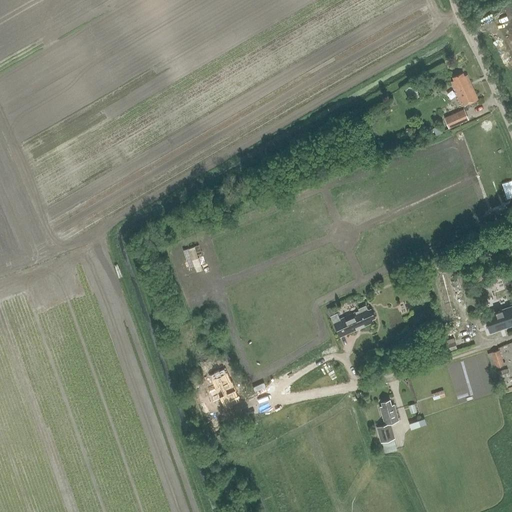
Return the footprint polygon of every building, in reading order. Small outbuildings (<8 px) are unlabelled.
[(463,106),(479,99),(468,74),(464,76),(463,74),(454,78),(456,80),(453,82),(463,106)] [(464,109),(444,117),(448,127),(468,118),(464,109)] [(368,311),(366,306),(359,309),(360,311),(341,319),(338,313),(331,316),(341,337),(373,323),(371,319),(375,318),(371,310),(368,311)] [(511,307),(484,315),(489,331),(511,324),(511,307)] [(454,341),(443,345),(446,352),(457,349),(454,341)] [(499,351),(491,353),(496,368),(503,366),(499,351)] [(507,369),(498,372),(500,378),(509,375),(507,369)] [(212,389),(206,392),(210,400),(216,398),(221,408),(237,401),(232,390),(229,382),(228,382),(224,372),(208,379),(212,389)] [(443,390),(431,394),(433,400),(445,396),(443,390)] [(384,424),(376,427),(381,442),(382,442),(393,439),(394,439),(390,423),(398,421),(399,421),(394,404),(394,405),(392,405),(390,400),(390,399),(381,402),(382,406),(380,407),(379,407),(384,424)] [(413,422),(415,427),(425,424),(423,419),(413,422)] [(214,436),(218,449),(231,445),(226,432),(214,436)] [(393,439),(382,442),(384,450),(385,453),(397,449),(393,439)]
